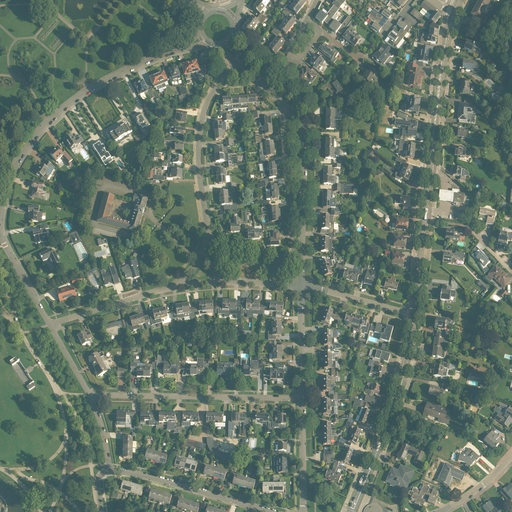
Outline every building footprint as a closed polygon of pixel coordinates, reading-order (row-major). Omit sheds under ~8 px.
[(275,2),(272,0),(266,0),(260,0),(258,3),(265,9),(267,6),(269,7),(271,5),(272,5),(275,2)] [(302,0),(296,0),(297,0),(294,3),(301,9),(306,3),(302,0)] [(339,10),(341,12),(342,10),(340,8),(346,0),(345,0),(332,0),(334,2),(332,4),(334,6),(339,10)] [(399,9),(400,7),(405,0),(391,0),(390,2),(399,9)] [(479,0),(478,3),(487,8),(489,9),(490,5),(492,5),(491,2),(489,2),(486,0),(479,0)] [(433,24),(434,25),(440,18),(435,13),(437,10),(425,1),(420,7),(423,9),(419,13),(421,15),(424,17),(433,25),(433,24)] [(265,9),(258,3),(253,9),(260,14),(258,18),(264,22),(267,19),(262,16),(264,13),(262,12),(265,9)] [(284,9),(285,10),(290,14),(292,11),(297,15),(301,9),(294,3),(292,6),(290,5),(288,7),(286,6),(284,9)] [(478,3),(475,9),(483,13),(485,9),(486,9),(487,8),(478,3)] [(332,19),(338,12),(339,10),(334,6),(326,16),(321,12),(318,10),(315,15),(316,15),(316,14),(318,16),(315,19),(322,24),(324,22),(327,25),(332,19)] [(371,14),(381,22),(380,21),(384,17),(388,21),(391,17),(388,15),(389,13),(390,13),(386,10),(385,10),(384,12),(380,9),(378,12),(374,9),(371,14)] [(479,21),(483,13),(475,9),(472,15),(474,16),(474,18),(470,26),(474,28),(478,20),(479,21)] [(282,13),(285,16),(281,21),(283,23),(291,29),(295,23),(288,18),(291,15),(290,14),(285,10),(282,13)] [(379,33),(382,29),(377,26),(380,21),(381,22),(371,14),(367,18),(371,21),(368,25),(372,28),(371,29),(370,29),(375,33),(375,32),(376,31),(379,33)] [(252,17),(247,23),(254,29),(257,26),(259,27),(261,25),(262,26),(264,22),(258,18),(256,21),(252,17)] [(348,17),(341,26),(335,21),(334,21),(332,19),(327,25),(330,27),(329,28),(336,33),(337,32),(341,35),(352,21),(348,17)] [(398,33),(404,37),(413,25),(406,20),(402,24),(400,22),(397,26),(401,29),(398,33)] [(254,29),(247,23),(243,29),(246,32),(244,35),(250,40),(253,37),(252,36),(254,33),(256,30),(254,29)] [(286,35),(291,29),(283,23),(281,26),(279,25),(277,27),(276,27),(274,30),(280,35),(282,32),(286,35)] [(439,33),(439,29),(434,25),(433,24),(433,25),(430,28),(429,32),(429,34),(430,34),(422,34),(422,37),(429,38),(438,39),(439,33)] [(342,38),(347,42),(348,41),(349,42),(355,47),(360,40),(353,34),(355,31),(351,28),(342,38)] [(278,38),(280,35),(274,30),(271,33),(275,37),(273,39),(276,41),(273,44),(280,49),(285,43),(278,38)] [(404,37),(398,33),(394,30),(391,33),(388,37),(390,39),(387,43),(385,41),(384,42),(395,49),(404,37)] [(421,38),(420,44),(424,45),(430,46),(430,45),(429,45),(430,43),(435,44),(436,39),(438,40),(438,39),(429,38),(422,37),(422,38),(421,38)] [(482,46),(478,45),(474,44),(467,42),(464,49),(469,51),(468,53),(478,56),(482,46)] [(424,48),(424,45),(420,44),(416,43),(416,47),(417,47),(416,54),(429,56),(430,49),(424,48)] [(275,55),(280,49),(273,44),(271,47),(269,45),(267,48),(266,47),(263,50),(269,55),(271,52),(275,55)] [(318,50),(322,53),(331,60),(330,61),(333,64),(337,60),(335,59),(336,58),(336,57),(339,54),(334,50),(335,50),(334,50),(329,46),(329,47),(328,47),(325,44),(324,46),(322,45),(321,46),(319,49),(318,50)] [(393,53),(390,51),(383,45),(380,49),(379,48),(377,51),(378,52),(374,57),(377,59),(377,60),(377,61),(378,61),(378,62),(379,61),(384,64),(390,57),(391,57),(392,57),(393,56),(393,55),(393,54),(393,53)] [(323,64),(325,62),(315,54),(313,57),(314,58),(310,63),(320,71),(324,66),(323,64)] [(429,56),(416,54),(415,61),(413,61),(413,65),(423,66),(421,66),(421,63),(427,64),(429,56)] [(466,71),(472,72),(474,73),(475,73),(476,73),(476,72),(476,71),(476,70),(479,67),(474,62),(463,61),(462,69),(460,68),(459,74),(466,75),(466,71)] [(190,64),(193,79),(194,79),(192,74),(196,73),(197,77),(205,75),(206,71),(205,70),(204,70),(203,67),(199,68),(198,65),(198,64),(197,65),(197,64),(196,62),(193,63),(192,63),(190,64)] [(183,69),(186,80),(186,81),(193,79),(190,64),(189,64),(187,64),(186,65),(183,66),(184,68),(183,69)] [(409,86),(411,86),(420,88),(422,78),(423,78),(424,74),(423,74),(423,72),(416,71),(417,65),(410,64),(408,76),(410,76),(409,86)] [(171,70),(170,71),(171,76),(169,77),(171,83),(174,82),(173,81),(178,79),(178,80),(180,79),(177,68),(175,69),(174,68),(171,70),(170,70),(171,70)] [(311,83),(317,76),(311,71),(310,72),(306,68),(301,73),(300,72),(297,77),(299,79),(299,80),(300,80),(301,81),(302,81),(305,83),(307,80),(311,83)] [(377,77),(378,74),(375,73),(375,72),(371,69),(368,73),(366,72),(361,81),(365,83),(366,82),(371,85),(374,82),(377,84),(380,79),(377,77)] [(510,73),(506,70),(502,76),(505,79),(505,80),(507,81),(510,76),(509,75),(510,73)] [(160,73),(156,75),(160,84),(163,82),(164,85),(167,83),(166,81),(167,81),(164,73),(161,74),(160,73)] [(160,84),(156,75),(153,76),(152,78),(150,79),(153,86),(154,89),(158,87),(159,90),(162,89),(160,84)] [(460,95),(468,95),(469,81),(461,80),(460,95)] [(151,89),(147,91),(142,81),(136,84),(137,85),(135,86),(139,95),(144,93),(146,97),(149,96),(151,99),(155,98),(153,95),(151,89)] [(332,85),(331,82),(320,89),(322,92),(332,86),(335,90),(330,94),(332,93),(336,99),(338,98),(345,93),(337,82),(332,85)] [(495,101),(498,97),(505,89),(501,86),(498,89),(497,88),(495,90),(497,92),(492,98),(495,101)] [(188,95),(188,94),(185,87),(178,87),(181,96),(183,95),(183,96),(188,95)] [(259,107),(259,101),(256,102),(256,97),(255,97),(254,96),(252,96),(252,97),(247,97),(248,104),(248,109),(253,109),(253,106),(256,106),(256,107),(259,107)] [(247,97),(239,98),(240,105),(240,109),(248,109),(248,104),(247,97)] [(231,106),(232,110),(240,109),(240,105),(239,98),(231,99),(232,106),(231,106)] [(418,100),(410,98),(409,105),(419,107),(420,101),(418,100)] [(232,110),(231,106),(232,106),(231,99),(223,99),(223,104),(220,105),(221,110),(225,110),(224,109),(228,108),(228,111),(232,110)] [(475,106),(473,101),(464,100),(464,104),(459,104),(458,120),(467,121),(468,114),(475,115),(475,106)] [(408,112),(414,113),(414,115),(418,116),(418,113),(419,107),(409,105),(406,104),(405,112),(408,112)] [(339,111),(334,110),(327,110),(326,120),(334,120),(341,120),(341,115),(339,115),(339,111)] [(177,112),(176,120),(182,122),(182,121),(182,120),(186,121),(187,115),(187,114),(177,112)] [(143,114),(139,117),(138,117),(137,117),(136,117),(136,118),(136,119),(138,123),(137,123),(139,126),(140,126),(142,129),(149,125),(144,118),(145,117),(143,114)] [(261,127),(264,127),(271,126),(271,118),(262,119),(263,123),(261,123),(261,127)] [(417,131),(417,124),(399,122),(398,126),(407,127),(406,130),(417,131)] [(215,132),(225,131),(226,131),(226,126),(225,123),(223,123),(214,124),(215,132)] [(132,132),(130,129),(127,125),(127,124),(120,129),(121,129),(115,133),(115,132),(110,135),(115,143),(118,147),(123,143),(121,139),(126,136),(127,139),(133,135),(132,132)] [(174,135),(174,136),(183,137),(184,130),(177,129),(177,126),(172,126),(171,130),(170,130),(170,134),(174,135)] [(271,126),(264,127),(265,132),(262,132),(262,136),(272,135),(271,126)] [(457,134),(457,138),(461,138),(461,139),(464,139),(465,138),(468,139),(468,134),(467,134),(468,129),(464,128),(464,129),(460,129),(461,129),(461,130),(458,130),(457,130),(457,131),(456,131),(456,132),(456,133),(457,133),(457,134)] [(411,139),(411,137),(416,138),(417,131),(406,130),(402,129),(401,137),(403,138),(402,141),(407,141),(407,138),(411,139)] [(225,136),(225,131),(215,132),(215,140),(224,140),(224,136),(225,136)] [(75,147),(81,142),(78,138),(75,140),(74,138),(74,139),(73,139),(72,137),(69,139),(68,137),(64,140),(68,145),(67,145),(69,148),(70,147),(72,151),(76,149),(75,147)] [(182,151),(183,144),(178,144),(173,144),(173,140),(169,140),(164,140),(164,143),(171,143),(170,151),(182,151)] [(407,144),(407,141),(402,141),(400,141),(401,141),(400,147),(400,151),(403,152),(406,152),(415,152),(415,149),(415,145),(407,144)] [(105,158),(106,161),(109,159),(111,162),(118,158),(117,156),(113,151),(107,155),(104,151),(105,150),(103,146),(102,147),(100,143),(99,143),(98,143),(97,143),(97,144),(97,145),(92,148),(94,151),(95,150),(101,160),(105,158)] [(274,149),(274,145),(272,145),(272,143),(265,143),(260,144),(260,151),(263,150),(274,149)] [(226,148),(223,148),(215,149),(215,156),(227,155),(226,148)] [(460,158),(464,158),(464,157),(467,157),(468,156),(469,154),(467,153),(467,151),(466,151),(466,150),(462,150),(462,149),(456,148),(456,149),(455,149),(455,156),(460,157),(460,158)] [(265,157),(267,157),(273,156),(273,154),(274,153),(274,149),(263,150),(260,151),(260,159),(258,159),(258,162),(265,161),(265,157)] [(325,159),(333,159),(336,159),(336,157),(339,157),(339,149),(333,149),(326,149),(325,159)] [(65,152),(62,154),(59,151),(58,151),(57,151),(56,150),(50,155),(57,162),(61,158),(63,159),(62,160),(67,165),(73,160),(65,152)] [(365,157),(368,160),(374,154),(370,150),(365,157)] [(182,162),(183,158),(175,157),(175,156),(171,156),(171,157),(171,165),(182,165),(180,165),(181,162),(182,162)] [(401,163),(400,166),(402,167),(400,171),(410,175),(413,169),(406,166),(407,162),(402,160),(402,161),(402,160),(400,163),(401,163)] [(268,164),(266,164),(265,161),(258,162),(258,165),(259,165),(260,172),(263,172),(267,172),(268,172),(276,171),(276,167),(275,167),(274,164),(268,165),(268,164)] [(52,165),(46,162),(44,165),(46,166),(44,167),(42,166),(37,174),(47,180),(55,168),(52,165)] [(166,174),(166,179),(182,179),(182,171),(177,171),(177,168),(173,168),(173,175),(166,174)] [(383,171),(385,173),(390,177),(392,174),(387,170),(385,168),(383,171)] [(464,170),(461,169),(453,168),(452,176),(458,177),(458,180),(465,181),(465,177),(464,177),(464,176),(468,176),(469,173),(464,170)] [(400,180),(400,179),(408,182),(410,175),(400,171),(398,171),(395,178),(400,180)] [(164,181),(164,177),(153,176),(153,172),(148,172),(147,179),(153,179),(153,181),(164,181)] [(331,177),(324,177),(324,181),(323,182),(323,183),(324,184),(324,185),(334,185),(334,183),(333,183),(333,180),(333,177),(331,177)] [(33,183),(32,188),(34,188),(32,197),(44,200),(45,195),(41,194),(42,190),(43,191),(44,186),(34,183),(33,183)] [(266,194),(279,193),(278,189),(277,189),(277,186),(268,187),(268,183),(261,184),(257,184),(257,188),(265,187),(266,194)] [(341,192),(341,194),(354,194),(354,189),(354,185),(339,185),(339,186),(334,185),(334,189),(341,189),(341,192)] [(459,193),(459,191),(452,190),(452,192),(451,203),(454,203),(458,204),(459,204),(463,204),(464,196),(469,197),(470,196),(464,191),(464,194),(459,193)] [(452,192),(439,191),(438,201),(451,203),(452,192)] [(115,197),(113,197),(104,195),(100,209),(101,209),(98,222),(137,233),(148,199),(138,197),(139,196),(135,195),(133,203),(136,204),(138,204),(131,225),(110,219),(111,216),(110,216),(111,212),(115,197)] [(409,209),(409,206),(409,205),(410,205),(410,203),(409,202),(410,199),(395,197),(394,204),(403,205),(403,209),(409,209)] [(222,206),(223,206),(223,208),(224,208),(224,213),(238,212),(238,209),(236,209),(235,205),(232,205),(232,198),(228,199),(220,199),(220,203),(221,203),(222,206)] [(330,204),(330,200),(323,200),(323,209),(333,209),(333,213),(339,213),(339,209),(335,209),(336,205),(330,204)] [(28,207),(29,213),(29,222),(32,222),(38,222),(41,222),(41,213),(39,213),(39,208),(29,208),(29,207),(28,207)] [(480,210),(479,215),(488,217),(486,224),(493,226),(494,221),(496,213),(480,209),(480,210)] [(266,227),(273,227),(276,227),(275,222),(279,222),(279,219),(280,219),(280,215),(271,215),(268,216),(268,224),(266,224),(266,227)] [(397,224),(396,230),(407,231),(407,228),(407,222),(403,222),(403,218),(393,217),(393,224),(397,224)] [(243,220),(240,220),(240,218),(233,219),(233,221),(229,221),(229,226),(230,226),(231,233),(239,232),(239,225),(243,225),(243,220)] [(329,223),(322,223),(321,230),(328,230),(328,234),(335,235),(335,233),(338,234),(338,231),(333,231),(333,223),(329,223)] [(41,231),(33,233),(34,238),(34,237),(37,236),(38,244),(43,243),(42,239),(44,238),(44,235),(46,234),(45,230),(48,229),(47,226),(40,227),(41,231)] [(245,232),(248,232),(248,239),(251,239),(251,240),(255,240),(255,232),(255,228),(248,229),(248,226),(245,226),(245,232)] [(463,230),(457,229),(457,233),(454,232),(446,231),(446,232),(446,233),(445,237),(446,237),(445,239),(450,239),(450,240),(459,241),(460,234),(463,234),(463,230)] [(506,245),(508,236),(509,236),(511,231),(502,229),(502,231),(499,231),(496,243),(502,245),(502,244),(506,245)] [(59,241),(60,245),(71,240),(73,245),(81,241),(76,232),(69,235),(69,236),(61,240),(59,241)] [(269,239),(266,239),(266,241),(270,241),(271,247),(279,246),(279,233),(273,234),(269,234),(269,239)] [(393,235),(392,240),(391,247),(405,248),(406,240),(400,239),(400,235),(393,235)] [(58,260),(55,255),(54,256),(52,250),(40,256),(42,260),(43,262),(50,259),(54,268),(60,265),(58,260)] [(475,254),(476,257),(475,258),(478,261),(483,270),(487,268),(486,266),(490,262),(481,253),(478,250),(475,254)] [(390,263),(392,265),(403,266),(404,257),(398,256),(398,253),(391,252),(390,257),(390,263)] [(444,254),(443,256),(442,262),(443,262),(454,264),(455,260),(463,261),(464,254),(455,252),(455,256),(444,254)] [(133,275),(134,278),(134,279),(139,277),(136,267),(139,267),(137,260),(129,263),(132,270),(127,271),(126,268),(121,269),(123,273),(124,272),(126,279),(131,277),(130,276),(133,275)] [(321,263),(323,270),(330,268),(333,267),(331,260),(328,261),(321,263)] [(342,279),(350,281),(352,274),(353,270),(344,267),(344,266),(340,265),(339,269),(343,270),(343,271),(344,272),(342,279)] [(495,267),(489,275),(503,286),(502,287),(504,288),(511,280),(495,267)] [(119,284),(114,268),(110,269),(111,273),(106,275),(104,271),(101,272),(105,285),(109,284),(108,283),(114,281),(115,285),(119,284)] [(332,275),(330,268),(323,270),(325,277),(332,275)] [(353,270),(352,274),(350,281),(356,283),(358,275),(362,276),(364,269),(360,268),(360,272),(353,270)] [(362,276),(361,279),(365,280),(364,284),(372,286),(373,283),(375,283),(377,274),(367,272),(368,269),(364,268),(364,269),(362,276)] [(398,284),(395,283),(395,279),(391,278),(391,280),(387,279),(386,281),(386,282),(381,281),(379,286),(379,287),(384,288),(384,290),(387,291),(388,289),(397,291),(396,291),(398,284)] [(60,302),(60,301),(66,299),(66,300),(76,297),(73,287),(57,292),(60,302)] [(450,293),(451,288),(443,287),(442,292),(441,292),(440,300),(450,301),(451,293),(450,293)] [(229,313),(229,310),(229,301),(222,301),(223,310),(219,310),(219,307),(217,307),(217,310),(218,314),(223,314),(225,314),(225,315),(229,315),(229,313)] [(241,314),(241,308),(236,308),(236,301),(229,301),(229,310),(229,313),(229,315),(237,316),(237,315),(241,315),(241,314)] [(241,314),(252,315),(253,302),(246,301),(246,305),(241,305),(241,308),(241,311),(241,314)] [(207,314),(206,302),(199,303),(199,308),(196,308),(194,309),(195,316),(199,315),(206,315),(206,314),(207,314)] [(253,302),(252,315),(263,315),(264,311),(264,306),(259,306),(260,302),(253,302)] [(264,311),(269,312),(276,312),(275,316),(276,316),(276,303),(270,303),(270,307),(264,306),(264,311)] [(189,309),(188,304),(182,305),(184,318),(190,317),(190,319),(195,318),(195,316),(194,309),(189,309)] [(184,318),(182,305),(175,306),(176,312),(174,312),(171,313),(173,319),(180,318),(180,319),(184,318)] [(325,311),(323,316),(331,318),(337,321),(340,314),(336,312),(335,316),(332,315),(333,311),(328,310),(329,309),(326,308),(325,308),(324,311),(325,311)] [(159,310),(162,323),(173,320),(173,319),(171,313),(171,312),(167,314),(165,309),(159,310)] [(162,323),(159,310),(152,312),(154,317),(149,319),(151,325),(156,324),(155,321),(161,319),(162,323)] [(351,327),(354,316),(346,314),(344,322),(348,323),(347,327),(351,327)] [(151,325),(149,319),(144,320),(142,315),(136,317),(139,326),(145,324),(146,327),(147,329),(151,328),(150,325),(151,325)] [(328,325),(331,318),(323,316),(321,323),(328,325)] [(360,318),(354,316),(351,327),(354,328),(353,331),(357,332),(358,325),(360,318)] [(132,328),(139,326),(136,317),(130,319),(131,325),(127,327),(129,334),(134,333),(132,328)] [(358,325),(357,332),(360,333),(361,330),(362,326),(365,327),(364,333),(368,334),(370,327),(366,326),(368,320),(360,318),(358,325)] [(434,328),(444,330),(444,331),(448,331),(448,330),(445,329),(445,326),(449,326),(449,324),(452,326),(454,324),(448,318),(445,320),(442,320),(442,321),(436,320),(435,324),(434,324),(433,328),(434,328)] [(114,335),(120,333),(117,323),(104,327),(107,335),(113,333),(114,335)] [(381,335),(380,340),(389,343),(393,328),(387,326),(386,329),(381,328),(381,326),(377,325),(374,333),(381,335)] [(88,339),(91,337),(89,332),(85,334),(85,333),(78,336),(82,346),(89,342),(88,339)] [(434,348),(441,349),(445,350),(446,350),(447,340),(442,340),(442,335),(437,335),(436,339),(435,339),(434,348)] [(334,339),(331,339),(324,339),(324,346),(328,346),(328,350),(328,351),(334,350),(336,350),(336,349),(342,349),(342,345),(336,344),(335,343),(334,343),(334,339)] [(272,348),(272,354),(281,354),(281,347),(276,348),(276,342),(272,342),(270,342),(270,346),(272,346),(272,348)] [(445,350),(441,349),(434,348),(433,358),(436,358),(440,358),(444,359),(445,350)] [(324,355),(324,362),(331,362),(335,362),(335,356),(339,356),(339,351),(334,351),(334,350),(328,351),(328,350),(327,350),(327,355),(324,355)] [(388,363),(389,358),(390,355),(388,355),(388,354),(388,355),(372,350),(370,358),(373,359),(372,360),(379,362),(379,360),(388,363)] [(98,377),(107,372),(100,359),(103,357),(101,353),(98,355),(98,354),(89,359),(96,372),(98,377)] [(15,358),(10,362),(14,367),(19,364),(15,358)] [(184,362),(184,358),(181,358),(181,360),(181,362),(178,362),(171,362),(170,375),(177,375),(177,370),(183,370),(184,362)] [(144,368),(143,378),(150,378),(150,374),(152,374),(152,369),(156,369),(156,363),(157,363),(157,362),(157,360),(155,360),(155,363),(153,363),(153,365),(144,365),(144,368)] [(210,371),(210,365),(210,360),(208,360),(208,364),(206,364),(206,365),(204,365),(204,362),(197,362),(197,367),(197,375),(203,376),(203,370),(210,371)] [(250,376),(250,362),(250,366),(246,366),(246,361),(241,361),(237,360),(237,361),(237,371),(243,371),(243,376),(250,376)] [(237,371),(237,361),(235,361),(235,363),(227,363),(227,367),(217,367),(217,376),(230,376),(230,371),(237,371)] [(170,375),(171,362),(160,362),(160,364),(159,364),(159,363),(159,362),(157,362),(157,363),(156,363),(156,369),(160,370),(163,370),(163,375),(170,375)] [(190,362),(186,362),(184,362),(183,370),(190,370),(190,375),(197,375),(197,367),(190,366),(190,362)] [(254,362),(250,362),(250,376),(257,377),(257,370),(258,370),(258,363),(255,363),(254,362)] [(331,373),(338,373),(338,370),(338,369),(336,369),(336,362),(335,362),(331,362),(324,362),(324,369),(331,369),(331,370),(331,373)] [(375,378),(376,378),(381,379),(382,376),(384,376),(386,370),(380,368),(381,364),(378,363),(373,362),(371,367),(373,368),(372,370),(375,371),(375,374),(376,374),(375,378)] [(137,364),(134,364),(131,364),(131,372),(137,372),(137,377),(143,378),(144,368),(140,368),(138,368),(137,364)] [(448,370),(444,369),(444,368),(435,367),(434,372),(433,373),(433,374),(434,375),(433,377),(441,378),(441,379),(445,380),(448,370)] [(277,371),(270,371),(266,371),(266,376),(270,376),(270,380),(277,380),(277,371)] [(366,390),(365,393),(372,395),(373,392),(378,394),(380,387),(373,385),(370,384),(367,383),(367,386),(369,386),(368,391),(366,390)] [(429,394),(437,396),(437,398),(442,399),(442,397),(444,391),(439,390),(431,387),(429,395),(429,394)] [(323,408),(334,408),(334,401),(348,401),(348,396),(337,396),(333,396),(329,396),(329,401),(323,401),(323,408)] [(376,399),(366,396),(364,402),(374,405),(373,405),(374,406),(376,399)] [(481,404),(483,398),(478,396),(477,396),(476,397),(474,401),(481,404)] [(427,404),(427,407),(423,417),(427,418),(428,416),(438,419),(437,422),(448,425),(450,418),(446,416),(447,411),(427,404)] [(511,411),(508,409),(507,410),(501,406),(499,409),(501,410),(495,419),(500,423),(507,428),(511,420),(511,411)] [(334,415),(334,408),(323,408),(323,415),(331,415),(331,416),(333,416),(333,419),(337,419),(337,415),(334,415)] [(361,417),(368,419),(370,413),(363,410),(361,417)] [(124,411),(118,411),(117,411),(117,413),(116,413),(116,415),(117,415),(117,423),(122,423),(125,423),(126,423),(126,416),(132,416),(132,418),(135,418),(135,411),(124,411)] [(159,414),(159,423),(163,423),(164,421),(167,421),(168,414),(159,414)] [(175,423),(175,420),(177,420),(177,417),(175,417),(175,414),(168,414),(167,421),(167,431),(174,431),(174,434),(179,434),(179,433),(179,426),(176,426),(176,423),(175,423)] [(183,414),(183,417),(181,417),(181,420),(183,420),(183,423),(187,423),(187,421),(191,422),(191,414),(183,414)] [(191,414),(191,422),(195,422),(195,423),(199,423),(199,414),(191,414)] [(214,422),(214,415),(206,415),(206,424),(210,424),(210,422),(214,422)] [(218,422),(218,424),(218,427),(225,427),(225,424),(222,424),(222,415),(214,415),(214,422),(218,422)] [(234,423),(238,424),(239,424),(239,415),(232,415),(232,417),(232,422),(229,422),(228,438),(233,438),(233,427),(234,427),(234,423)] [(246,415),(239,415),(239,424),(238,424),(238,426),(241,426),(241,435),(245,435),(246,425),(248,425),(248,420),(246,420),(246,415)] [(252,416),(252,421),(256,421),(256,420),(261,421),(261,423),(263,423),(263,424),(267,424),(266,434),(272,434),(272,423),(269,423),(269,416),(252,415),(252,416)] [(278,424),(278,427),(281,427),(281,425),(285,425),(285,424),(286,424),(286,421),(285,421),(285,416),(278,416),(278,417),(275,417),(275,416),(275,424),(278,424)] [(365,426),(368,419),(361,417),(358,423),(365,426)] [(351,436),(358,438),(361,432),(354,429),(351,436)] [(483,441),(484,441),(491,447),(488,450),(491,447),(494,450),(496,447),(499,444),(495,441),(499,437),(494,434),(491,431),(489,434),(488,433),(482,440),(484,441),(483,441)] [(345,445),(351,447),(353,444),(355,445),(358,438),(351,436),(349,434),(346,441),(346,442),(345,445)] [(124,437),(124,448),(132,448),(137,448),(137,442),(133,442),(133,438),(124,437)] [(283,443),(278,443),(278,452),(278,455),(285,455),(285,452),(286,452),(286,444),(283,444),(283,443)] [(466,464),(465,466),(470,468),(472,465),(472,466),(473,465),(472,465),(475,461),(476,462),(480,458),(475,454),(478,451),(469,443),(466,446),(469,449),(463,456),(460,455),(458,461),(466,464)] [(343,447),(342,449),(345,451),(343,456),(350,458),(353,452),(350,451),(351,448),(344,445),(344,448),(343,447)] [(398,458),(404,461),(407,454),(415,457),(413,463),(419,466),(424,453),(418,451),(410,448),(410,447),(408,446),(408,447),(403,445),(398,458)] [(132,459),(132,448),(124,448),(123,459),(132,459)] [(145,459),(155,462),(157,454),(147,451),(145,459)] [(157,454),(155,462),(165,465),(168,457),(157,454)] [(348,465),(350,458),(343,456),(341,462),(348,465)] [(274,467),(278,467),(278,474),(286,474),(286,460),(281,460),(281,457),(275,457),(275,461),(274,462),(274,467)] [(174,467),(184,469),(187,461),(177,458),(174,467)] [(184,469),(190,471),(195,472),(197,464),(187,461),(184,469)] [(341,476),(340,476),(342,470),(346,471),(347,468),(338,464),(337,468),(336,469),(331,481),(338,483),(341,476)] [(444,467),(437,482),(444,485),(444,486),(449,488),(451,485),(450,484),(452,478),(461,481),(464,474),(452,469),(452,467),(448,465),(447,468),(444,467)] [(400,466),(398,471),(391,469),(386,482),(390,484),(390,485),(394,487),(394,486),(404,490),(410,478),(411,479),(414,472),(407,469),(400,466)] [(203,475),(214,478),(216,470),(206,467),(203,475)] [(333,468),(331,473),(328,471),(325,478),(331,481),(336,469),(333,468)] [(214,478),(219,479),(224,481),(226,473),(216,470),(214,478)] [(232,484),(243,487),(245,479),(235,476),(232,484)] [(243,487),(248,489),(253,490),(255,482),(245,479),(243,487)] [(131,494),(133,485),(123,482),(120,491),(131,494)] [(273,484),(273,493),(284,493),(284,484),(284,483),(273,483),(273,484)] [(273,493),(273,484),(262,484),(263,493),(273,493)] [(141,497),(144,488),(133,485),(131,494),(141,497)] [(438,498),(436,497),(438,492),(433,490),(431,495),(427,494),(430,488),(423,485),(420,493),(418,492),(418,490),(413,488),(411,492),(409,491),(408,495),(412,496),(411,499),(412,499),(412,498),(416,500),(414,504),(419,506),(420,504),(423,506),(425,501),(421,499),(423,495),(430,497),(428,503),(434,506),(438,498)] [(500,493),(507,500),(509,503),(511,500),(511,496),(511,495),(511,494),(511,485),(506,490),(505,489),(500,493)] [(159,502),(162,494),(151,491),(149,499),(159,502)] [(172,497),(167,495),(162,494),(159,502),(169,505),(172,497)] [(187,511),(189,503),(179,500),(177,508),(187,511)] [(500,511),(498,508),(498,509),(495,510),(489,502),(487,504),(486,504),(485,505),(486,505),(483,507),(485,511),(487,511),(489,511),(490,511),(500,511)] [(197,511),(200,506),(189,503),(187,511),(190,511),(197,511)]
